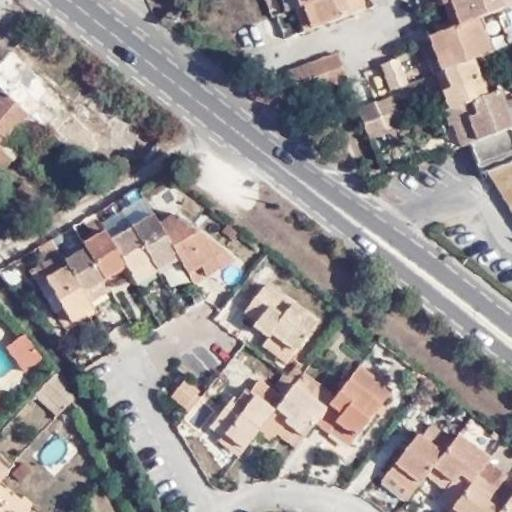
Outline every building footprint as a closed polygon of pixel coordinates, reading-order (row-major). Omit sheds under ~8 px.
[(279,0),(285,15),(298,10),(302,8),(298,0),(279,0)] [(298,0),(302,8),(304,8),(325,0),(298,0)] [(325,0),(304,8),(313,31),(364,11),(360,0),(325,0)] [(502,0),(457,0),(449,3),(457,28),(478,20),(484,18),(506,10),(502,0)] [(511,7),(511,0),(502,0),(506,10),(511,7)] [(298,10),(307,34),(313,31),(304,8),(302,8),(298,10)] [(483,32),(487,31),(488,31),(484,18),(478,20),(483,32)] [(457,28),(443,33),(455,67),(475,61),(495,53),(487,31),(483,32),(478,20),(457,28)] [(443,33),(430,38),(442,72),(455,67),(443,33)] [(0,143),(28,113),(45,129),(69,103),(26,62),(10,49),(0,60),(0,85),(2,88),(0,90),(0,143)] [(334,87),(349,81),(348,80),(339,54),(324,60),(334,87)] [(316,94),(334,87),(324,60),(306,67),(316,94)] [(398,61),(382,67),(391,91),(407,85),(398,61)] [(437,74),(449,110),(478,99),(473,83),(482,80),(475,61),(455,67),(442,72),(437,74)] [(289,73),(297,95),(299,100),(316,94),(306,67),(289,73)] [(473,83),(478,99),(487,96),(482,80),(473,83)] [(458,123),(466,145),(469,144),(511,128),(511,123),(500,91),(487,96),(478,99),(449,110),(444,112),(450,127),(454,125),(458,123)] [(378,106),(388,133),(403,127),(393,99),(377,105),(378,106)] [(360,112),(371,140),(388,134),(388,133),(378,106),(360,112)] [(454,125),(462,147),(466,145),(458,123),(454,125)] [(388,133),(388,134),(390,141),(415,132),(412,124),(403,127),(388,133)] [(511,128),(469,144),(480,176),(487,174),(511,213),(511,128)] [(130,162),(122,151),(100,164),(93,154),(84,158),(101,179),(130,162)] [(157,223),(150,211),(135,219),(122,197),(114,201),(129,226),(151,262),(154,269),(168,261),(177,256),(157,223)] [(173,214),(157,223),(177,256),(182,265),(192,282),(217,267),(214,262),(225,255),(195,231),(191,235),(185,227),(187,226),(173,214)] [(102,229),(95,215),(84,221),(92,234),(102,229)] [(130,275),(151,262),(129,226),(113,235),(108,226),(102,229),(125,265),(129,272),(130,275)] [(92,234),(81,241),(84,245),(103,277),(125,265),(102,229),(92,234)] [(49,237),(35,245),(45,261),(59,253),(49,237)] [(84,296),(107,283),(103,277),(84,245),(61,258),(65,264),(84,296)] [(59,253),(45,261),(29,270),(62,326),(70,320),(43,276),(65,264),(61,258),(59,253)] [(214,262),(217,267),(230,260),(225,255),(214,262)] [(173,269),(182,265),(177,256),(168,261),(173,269)] [(134,281),(154,269),(151,262),(130,275),(134,281)] [(70,320),(91,307),(84,296),(65,264),(43,276),(70,320)] [(103,277),(107,283),(129,272),(125,265),(103,277)] [(248,325),(261,336),(265,332),(271,337),(288,350),(309,322),(259,283),(237,310),(251,321),(248,325)] [(114,325),(126,318),(115,301),(103,308),(114,325)] [(0,346),(3,350),(17,338),(3,321),(0,323),(0,346)] [(265,332),(261,336),(267,340),(271,337),(265,332)] [(267,340),(261,336),(256,342),(278,361),(288,350),(271,337),(267,340)] [(14,366),(31,352),(20,337),(3,351),(14,366)] [(14,366),(22,375),(39,362),(31,352),(14,366)] [(290,381),(298,372),(290,366),(282,376),(290,381)] [(336,389),(329,398),(320,410),(311,421),(324,431),(326,430),(331,423),(351,438),(387,391),(355,366),(345,379),(336,389)] [(329,398),(298,372),(290,381),(288,384),(320,410),(329,398)] [(331,386),(336,389),(345,379),(339,375),(331,386)] [(52,417),(76,402),(59,377),(35,393),(52,417)] [(197,389),(182,377),(168,394),(182,406),(197,389)] [(252,428),(277,398),(252,378),(242,390),(247,395),(239,406),(229,399),(226,402),(223,399),(208,418),(221,428),(216,434),(235,449),(252,428)] [(320,410),(288,384),(277,398),(252,428),(265,439),(271,430),(279,421),(298,437),(311,421),(320,410)] [(247,395),(242,390),(238,388),(229,399),(239,406),(247,395)] [(204,425),(216,434),(221,428),(208,418),(204,425)] [(291,446),(298,437),(279,421),(271,430),(291,446)] [(326,430),(345,445),(351,438),(331,423),(326,430)] [(428,467),(448,442),(427,426),(417,436),(413,434),(382,474),(407,494),(421,475),(428,467)] [(484,461),(453,435),(448,442),(428,467),(447,480),(439,489),(430,500),(444,511),(448,507),(472,476),(479,468),(484,461)] [(486,459),(484,461),(479,468),(497,481),(498,482),(505,473),(486,459)] [(0,511),(2,511),(0,510),(0,481),(10,469),(0,460),(0,511)] [(447,480),(428,467),(421,475),(439,489),(447,480)] [(497,481),(479,468),(472,476),(490,489),(497,481)] [(378,479),(403,499),(407,494),(382,474),(378,479)] [(496,511),(511,492),(511,491),(498,482),(497,481),(490,489),(472,476),(448,507),(454,511),(496,511)] [(511,511),(511,492),(496,511),(511,511)]
